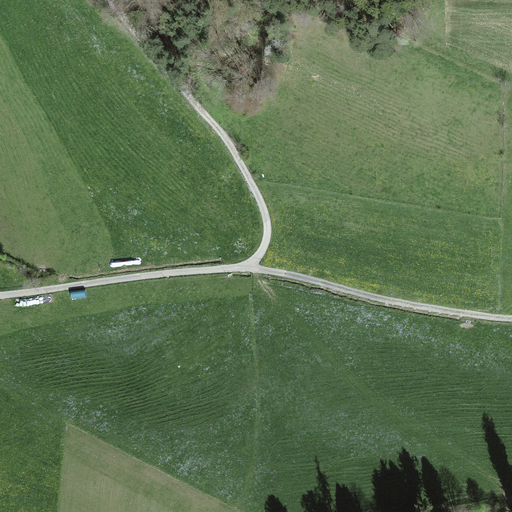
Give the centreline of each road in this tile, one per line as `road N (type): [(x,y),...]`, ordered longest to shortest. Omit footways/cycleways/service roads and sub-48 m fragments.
road 1 (track): [(0,295),(233,268),(254,261),(265,242),(261,203),(230,144),(111,0)]
road 2 (track): [(247,264),(415,307),(511,318)]
